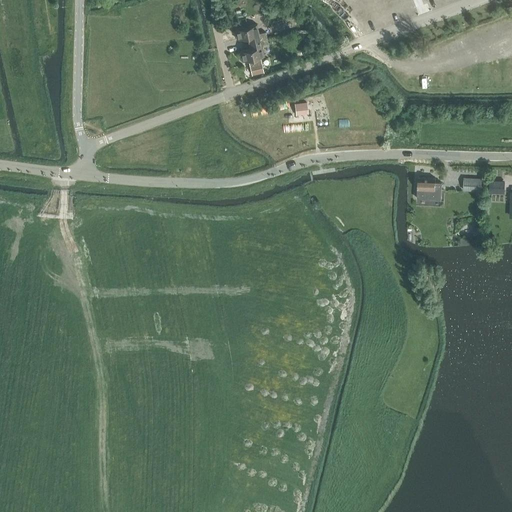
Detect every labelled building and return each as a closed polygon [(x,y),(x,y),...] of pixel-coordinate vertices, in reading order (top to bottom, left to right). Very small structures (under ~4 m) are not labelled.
[(230,18),(227,7),(217,9),(220,20),(230,18)] [(250,36),(251,42),(267,38),(265,31),(259,33),(257,24),(234,29),(237,39),(250,36)] [(262,46),(268,45),(267,38),(251,42),(253,48),(240,51),(242,61),(264,55),(262,46)] [(249,64),(252,74),(264,71),(261,61),(249,64)] [(296,115),(308,113),(307,103),(295,104),(296,115)] [(442,182),(435,182),(435,178),(418,177),(417,188),(418,188),(417,198),(441,199),(442,182)] [(464,178),(464,190),(481,191),(481,178),(464,178)] [(490,181),(490,191),(504,192),(504,181),(490,181)]
